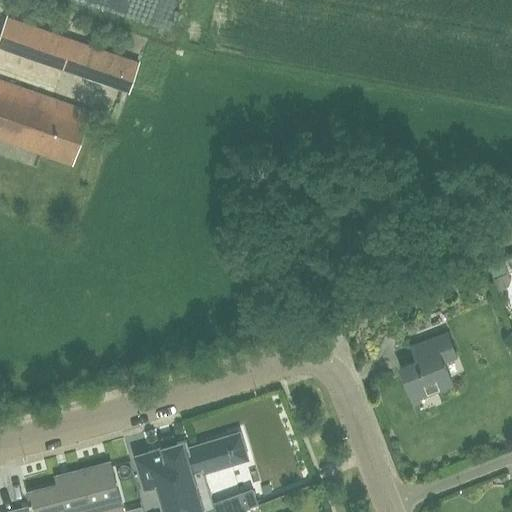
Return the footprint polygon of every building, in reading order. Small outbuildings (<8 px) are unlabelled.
[(127,0),(124,12),(178,27),(183,7),(157,0),(127,0)] [(60,37),(52,60),(79,70),(87,46),(74,42),(60,37)] [(0,81),(0,140),(73,165),(91,112),(0,81)] [(444,363),(457,358),(448,334),(419,345),(424,359),(401,367),(415,404),(419,402),(418,399),(452,386),(444,363)] [(304,416),(314,413),(307,389),(297,392),(304,416)] [(145,487),(158,483),(166,511),(215,511),(214,508),(204,511),(191,470),(201,467),(203,472),(204,472),(236,462),(228,436),(189,448),(186,440),(177,443),(162,448),(148,452),(135,456),(145,487)] [(101,511),(122,511),(110,466),(55,481),(57,488),(27,496),(29,504),(28,505),(30,510),(23,511),(81,511),(100,507),(101,511)] [(244,495),(249,508),(259,504),(254,492),(244,495)]
